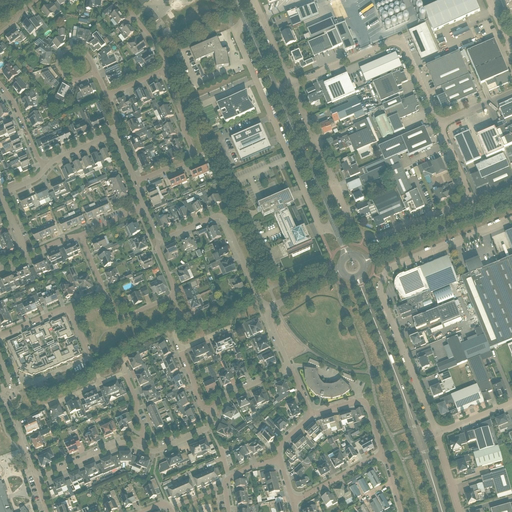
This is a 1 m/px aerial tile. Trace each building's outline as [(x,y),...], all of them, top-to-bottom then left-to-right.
[(87,0),(87,1),(86,9),(86,10),(91,10),(92,10),(92,7),(96,8),(97,7),(101,7),(102,3),(102,0),(87,0)] [(429,20),(434,32),(480,11),(474,0),(445,0),(424,9),(429,20)] [(42,12),(45,16),(47,19),(52,15),(53,17),(62,11),(59,7),(56,3),(57,4),(54,6),(52,3),(48,7),(48,8),(47,9),(46,7),(42,9),(43,10),(42,12)] [(288,15),(293,27),(306,22),(319,16),(314,4),(291,14),(288,15)] [(117,25),(121,22),(125,19),(118,10),(116,12),(113,9),(109,12),(107,14),(109,17),(110,16),(117,25)] [(147,16),(153,24),(158,20),(152,12),(147,16)] [(384,30),(409,21),(407,16),(400,19),(399,15),(396,16),(395,14),(389,16),(390,19),(386,20),(387,22),(382,24),(384,30)] [(308,34),(310,38),(334,28),(336,27),(333,18),(308,29),(307,30),(308,34)] [(23,25),(22,26),(25,29),(27,32),(31,29),(33,32),(34,32),(40,27),(44,32),(48,29),(46,26),(43,22),(39,25),(34,19),(28,23),(27,21),(23,25)] [(334,29),(335,31),(326,35),(308,43),(309,46),(312,53),(314,57),(332,49),(333,49),(342,45),(345,52),(354,48),(344,24),(334,28),(334,29)] [(124,40),(128,37),(131,35),(135,32),(132,28),(131,29),(129,26),(127,28),(125,25),(121,28),(118,29),(122,34),(121,35),(124,40)] [(416,30),(409,33),(412,39),(414,38),(416,41),(415,42),(417,46),(415,47),(421,61),(438,54),(425,25),(416,29),(416,30)] [(288,26),(281,29),(283,34),(281,34),(286,46),(291,44),(294,42),(296,42),(291,31),(290,31),(289,28),(288,26)] [(89,37),(90,35),(92,32),(85,30),(85,32),(78,30),(79,28),(74,27),(72,39),(77,40),(77,39),(84,40),(85,35),(86,36),(89,37)] [(470,33),(468,29),(452,36),(454,41),(470,33)] [(26,38),(24,36),(21,32),(18,35),(15,30),(5,38),(9,42),(9,44),(13,45),(13,43),(17,40),(23,41),(26,38)] [(49,39),(47,41),(48,42),(54,46),(55,45),(57,49),(59,48),(59,47),(60,47),(61,47),(64,44),(63,42),(64,42),(64,41),(64,40),(65,40),(65,39),(65,38),(65,37),(65,32),(65,30),(59,30),(60,36),(56,40),(55,39),(51,41),(49,39)] [(90,35),(89,37),(86,43),(89,44),(90,46),(91,46),(92,47),(90,49),(94,53),(97,50),(98,51),(105,45),(100,39),(101,38),(98,33),(92,38),(90,35)] [(46,44),(44,43),(42,42),(39,39),(34,43),(39,47),(35,51),(41,56),(40,64),(49,65),(51,53),(46,49),(45,48),(47,45),(46,44)] [(134,48),(138,54),(143,50),(143,49),(146,47),(141,40),(138,43),(135,39),(128,45),(132,50),(134,48)] [(217,39),(190,50),(196,63),(214,54),(216,68),(229,66),(229,67),(228,55),(229,55),(229,54),(229,53),(230,53),(230,52),(229,52),(229,51),(229,50),(228,50),(227,50),(227,49),(226,49),(226,50),(223,51),(217,39)] [(485,82),(508,72),(494,40),(467,52),(480,84),(485,82)] [(106,49),(101,52),(98,55),(98,56),(99,55),(101,58),(100,58),(101,60),(99,61),(101,64),(100,64),(103,69),(107,67),(116,62),(114,58),(109,60),(107,55),(111,52),(109,49),(107,50),(106,49)] [(146,51),(142,54),(133,59),(137,65),(139,64),(143,70),(151,66),(150,64),(155,61),(152,56),(150,57),(148,55),(149,55),(146,51)] [(296,52),(295,51),(291,53),(291,54),(292,57),(290,58),(292,62),(294,61),(295,64),(299,62),(300,65),(304,63),(303,60),(299,51),(296,52)] [(436,89),(441,88),(444,95),(440,97),(442,103),(441,104),(442,106),(443,107),(444,106),(446,111),(452,108),(451,105),(477,94),(469,75),(459,52),(426,66),(436,89)] [(395,54),(385,58),(391,72),(401,67),(395,54)] [(391,72),(385,58),(373,63),(379,77),(391,72)] [(373,63),(360,69),(366,83),(379,77),(373,63)] [(19,71),(17,67),(15,67),(13,69),(10,65),(3,70),(7,74),(5,76),(9,82),(16,76),(16,77),(18,75),(16,73),(19,71)] [(121,73),(119,68),(117,65),(113,67),(109,69),(111,74),(106,77),(110,84),(119,79),(117,75),(121,73)] [(46,69),(38,72),(44,79),(45,79),(52,87),(57,82),(55,79),(57,77),(54,73),(52,73),(51,68),(46,69)] [(399,92),(397,87),(402,85),(401,83),(403,82),(403,83),(407,82),(404,73),(400,74),(399,72),(400,72),(399,71),(373,83),(381,102),(403,93),(402,91),(399,92)] [(508,72),(485,82),(489,92),(510,83),(510,82),(511,79),(508,72)] [(327,104),(331,102),(332,104),(355,94),(347,75),(333,80),(332,77),(320,82),(320,83),(320,85),(319,85),(327,104)] [(13,83),(15,86),(14,86),(15,88),(14,88),(19,95),(27,89),(20,81),(21,81),(19,78),(13,83)] [(97,91),(93,84),(90,86),(91,87),(88,88),(86,85),(79,88),(78,88),(80,92),(80,93),(78,94),(77,94),(77,100),(82,98),(97,91)] [(57,95),(55,98),(63,102),(66,95),(69,96),(73,88),(70,86),(69,88),(62,85),(61,88),(60,88),(59,91),(58,95),(57,95)] [(159,95),(162,94),(166,92),(164,87),(161,88),(160,86),(159,85),(155,87),(154,86),(149,88),(151,92),(152,95),(158,92),(159,95)] [(315,88),(306,92),(308,96),(309,95),(310,98),(309,99),(310,101),(309,101),(311,106),(314,104),(316,108),(321,105),(319,101),(316,95),(315,93),(317,93),(317,94),(321,92),(319,89),(316,91),(315,88)] [(136,92),(135,95),(136,97),(137,98),(138,99),(139,103),(143,101),(144,104),(151,100),(147,90),(148,93),(145,95),(143,90),(139,92),(138,92),(136,92)] [(23,104),(26,111),(35,107),(37,106),(35,102),(33,103),(32,100),(36,98),(33,91),(28,94),(29,94),(28,95),(23,96),(25,100),(22,101),(22,103),(23,102),(23,104)] [(240,93),(241,94),(217,104),(220,110),(217,112),(220,119),(223,118),(226,123),(254,111),(254,112),(255,112),(241,93),(240,93)] [(401,119),(416,113),(416,111),(417,111),(418,109),(417,108),(419,107),(414,96),(405,100),(404,100),(400,101),(399,99),(382,106),(385,112),(389,110),(393,118),(388,120),(394,133),(403,129),(399,120),(401,119)] [(357,97),(348,101),(349,104),(354,116),(355,120),(365,116),(364,114),(357,97)] [(124,98),(118,101),(121,110),(123,113),(124,113),(126,112),(124,109),(131,107),(131,108),(135,106),(134,105),(132,100),(129,101),(129,100),(126,101),(124,98)] [(500,130),(495,131),(504,152),(511,169),(511,103),(509,105),(508,102),(499,106),(500,109),(499,110),(501,114),(503,118),(499,120),(500,122),(497,123),(500,130)] [(339,121),(354,116),(349,104),(335,110),(330,112),(333,118),(337,116),(339,121)] [(159,116),(171,111),(169,106),(159,110),(157,107),(154,108),(152,109),(154,112),(157,111),(159,116)] [(96,119),(100,128),(106,125),(103,119),(106,117),(101,107),(98,108),(100,115),(99,115),(98,116),(99,118),(96,119)] [(0,123),(2,122),(6,120),(4,117),(8,114),(5,109),(0,112),(0,123)] [(84,123),(87,121),(86,121),(84,114),(82,109),(78,111),(83,121),(84,123)] [(171,111),(159,116),(161,121),(158,122),(160,126),(166,123),(169,122),(168,119),(174,116),(171,111)] [(43,123),(38,112),(30,116),(32,122),(30,122),(33,128),(43,123)] [(130,129),(139,125),(137,120),(142,118),(140,114),(139,115),(133,118),(135,121),(128,124),(130,129)] [(385,115),(375,120),(383,138),(393,134),(385,115)] [(324,135),(332,132),(330,128),(331,128),(330,125),(334,123),(339,121),(337,116),(333,118),(332,119),(333,120),(331,120),(327,122),(320,125),(320,126),(324,135)] [(94,130),(100,128),(96,119),(93,121),(92,118),(86,121),(87,121),(88,125),(91,124),(94,130)] [(0,128),(0,132),(14,127),(13,125),(13,126),(11,122),(9,122),(8,120),(6,120),(2,122),(3,125),(4,127),(0,128)] [(348,138),(354,153),(370,146),(376,143),(367,120),(354,126),(357,134),(351,137),(348,138)] [(78,137),(83,135),(79,127),(78,123),(73,126),(72,125),(69,127),(73,134),(75,132),(78,137)] [(139,131),(141,134),(148,131),(146,128),(144,128),(142,123),(139,125),(130,129),(132,134),(139,131)] [(160,126),(157,127),(158,129),(158,130),(162,128),(163,130),(162,130),(164,134),(166,132),(166,133),(173,130),(171,124),(168,125),(166,123),(160,126)] [(79,127),(83,135),(88,133),(85,124),(79,127)] [(261,126),(231,139),(232,138),(236,148),(238,147),(240,151),(238,152),(242,161),(241,162),(271,149),(270,149),(269,148),(269,147),(268,146),(267,145),(266,144),(265,143),(264,143),(263,142),(263,141),(266,140),(260,126),(261,126)] [(0,137),(7,134),(8,136),(10,139),(15,136),(14,133),(16,133),(14,129),(15,128),(14,127),(0,132),(0,137)] [(66,142),(72,140),(70,135),(73,134),(69,127),(66,128),(68,132),(63,134),(66,142)] [(424,127),(401,137),(405,147),(428,137),(424,127)] [(487,159),(504,152),(494,128),(476,136),(487,159)] [(53,134),(57,142),(60,141),(61,145),(66,142),(63,134),(61,130),(55,133),(53,134)] [(166,133),(166,132),(164,134),(161,135),(164,140),(163,140),(165,143),(172,140),(171,137),(175,135),(173,130),(166,133)] [(481,159),(469,131),(454,138),(466,165),(481,159)] [(137,139),(131,142),(133,147),(142,143),(140,138),(147,135),(145,132),(141,134),(136,136),(137,139)] [(54,144),(57,142),(53,134),(50,135),(49,135),(45,137),(45,138),(45,139),(46,141),(50,149),(55,147),(54,144)] [(3,147),(4,151),(21,143),(20,142),(18,138),(16,139),(15,136),(10,139),(11,141),(10,141),(11,143),(3,147)] [(336,140),(331,142),(333,147),(338,145),(339,149),(338,149),(339,152),(346,149),(346,148),(351,146),(348,138),(347,136),(341,138),(336,140)] [(407,152),(405,147),(401,137),(378,147),(384,160),(384,161),(386,166),(392,178),(404,173),(397,156),(407,152)] [(405,147),(407,152),(409,156),(432,146),(428,137),(405,147)] [(45,139),(45,138),(36,142),(39,149),(42,147),(45,152),(50,149),(46,141),(45,139)] [(165,143),(166,146),(169,151),(180,146),(178,141),(173,143),(172,140),(165,143)] [(22,145),(21,143),(4,151),(1,152),(3,156),(15,151),(17,155),(23,153),(21,150),(23,149),(21,145),(22,145)] [(135,152),(144,148),(142,143),(133,147),(135,152)] [(379,151),(376,143),(370,146),(374,153),(379,151)] [(171,156),(169,157),(170,160),(179,156),(178,154),(183,152),(180,146),(169,151),(171,155),(170,155),(171,156)] [(143,156),(138,159),(140,164),(149,160),(152,158),(150,153),(155,151),(153,148),(147,151),(142,153),(143,156)] [(101,156),(98,157),(101,164),(102,166),(102,165),(107,163),(106,161),(110,160),(106,150),(100,153),(101,156)] [(10,163),(12,167),(28,160),(28,158),(27,159),(25,155),(24,155),(23,153),(17,155),(18,158),(19,160),(10,163)] [(90,163),(92,168),(93,169),(98,167),(97,165),(101,164),(97,154),(91,157),(93,162),(90,163)] [(274,164),(274,165),(278,164),(277,160),(282,158),(281,154),(268,159),(271,165),(274,164)] [(476,175),(473,176),(475,181),(475,182),(475,184),(482,187),(488,184),(488,186),(491,192),(511,182),(511,175),(503,155),(475,167),(478,173),(478,174),(476,175)] [(88,169),(92,168),(90,163),(88,158),(82,161),(84,166),(81,167),(84,173),(84,174),(85,176),(90,174),(89,171),(88,169)] [(347,170),(341,173),(345,181),(349,179),(355,176),(357,176),(360,174),(355,162),(352,163),(350,158),(347,159),(343,161),(347,170)] [(431,161),(418,167),(420,173),(430,169),(432,175),(436,173),(436,175),(446,171),(440,158),(431,162),(431,161)] [(10,168),(12,171),(22,167),(23,169),(21,169),(23,173),(30,169),(29,166),(30,166),(28,162),(29,161),(28,160),(12,167),(10,168)] [(149,166),(150,169),(159,165),(157,161),(151,163),(149,160),(140,164),(142,169),(149,166)] [(365,168),(367,174),(385,167),(386,166),(384,161),(384,160),(365,168)] [(84,174),(84,173),(81,167),(79,162),(73,165),(75,170),(72,171),(74,175),(75,177),(80,175),(80,176),(84,174)] [(205,165),(200,167),(203,174),(206,173),(207,175),(212,172),(210,169),(207,170),(205,165)] [(76,180),(75,177),(74,175),(72,171),(70,166),(64,168),(66,174),(63,175),(63,174),(66,181),(71,179),(72,182),(76,180)] [(203,174),(200,167),(195,169),(198,176),(203,174)] [(385,167),(367,174),(360,178),(362,182),(364,181),(366,185),(385,176),(383,173),(387,171),(385,167)] [(193,179),(198,176),(195,169),(190,171),(193,179)] [(404,173),(392,178),(398,192),(405,209),(406,211),(409,210),(410,214),(424,208),(417,191),(413,192),(404,173)] [(178,176),(182,184),(187,181),(183,174),(178,176)] [(177,186),(182,184),(178,176),(173,179),(177,186)] [(122,184),(123,183),(122,179),(120,180),(119,177),(108,181),(112,191),(123,187),(122,184)] [(177,186),(173,179),(168,181),(171,188),(177,186)] [(356,203),(360,201),(363,200),(366,198),(367,197),(366,194),(365,194),(361,195),(360,192),(358,188),(362,187),(359,180),(347,185),(349,190),(350,189),(351,191),(353,191),(354,195),(355,198),(353,198),(356,203)] [(62,197),(67,194),(70,193),(67,187),(64,188),(62,183),(61,183),(60,182),(58,184),(58,185),(57,185),(60,193),(62,197)] [(54,192),(51,193),(54,200),(57,199),(62,197),(60,193),(57,185),(52,187),(54,192)] [(112,191),(115,197),(117,202),(127,197),(126,193),(128,193),(126,189),(124,190),(123,187),(112,191)] [(147,192),(149,197),(157,193),(155,188),(147,192)] [(443,191),(442,189),(434,193),(438,202),(446,199),(446,198),(453,195),(450,188),(443,191)] [(46,190),(41,192),(44,200),(46,204),(51,201),(54,200),(51,193),(48,195),(48,194),(46,190)] [(371,216),(370,217),(372,221),(373,220),(376,227),(384,224),(383,220),(403,212),(402,210),(405,209),(398,192),(395,193),(393,190),(392,191),(386,194),(376,198),(371,200),(374,205),(377,214),(371,216)] [(38,199),(35,200),(38,207),(41,206),(39,202),(44,200),(41,192),(36,194),(38,199)] [(213,197),(217,206),(222,203),(219,197),(221,196),(219,192),(214,194),(215,196),(213,197)] [(294,204),(288,192),(258,204),(263,217),(273,212),(286,242),(283,244),(284,246),(282,247),(283,250),(281,250),(282,253),(284,252),(285,255),(287,254),(288,256),(291,255),(293,257),(310,249),(309,247),(312,245),(304,227),(296,230),(286,207),(290,205),(294,204)] [(149,197),(151,202),(159,198),(157,193),(149,197)] [(206,195),(203,196),(206,203),(209,202),(212,208),(217,206),(213,197),(212,194),(207,196),(206,195)] [(197,204),(201,213),(205,210),(203,204),(206,203),(203,196),(199,197),(200,199),(195,201),(197,204)] [(38,207),(35,200),(32,201),(30,197),(29,197),(28,197),(25,198),(26,199),(25,199),(28,207),(30,211),(38,207)] [(159,198),(151,202),(153,207),(160,204),(161,207),(166,205),(165,203),(164,200),(161,201),(159,198)] [(19,208),(22,215),(25,214),(23,209),(28,207),(25,199),(20,202),(22,207),(19,208)] [(104,199),(100,201),(101,204),(105,213),(111,210),(109,206),(107,201),(105,202),(104,199)] [(180,209),(185,220),(189,217),(186,211),(190,209),(187,204),(188,204),(186,201),(183,203),(184,207),(180,208),(180,209)] [(187,204),(190,209),(193,208),(196,215),(201,213),(197,204),(195,201),(188,204),(187,204)] [(358,209),(356,210),(358,214),(359,213),(361,218),(364,217),(365,218),(371,215),(371,216),(377,214),(374,205),(370,206),(368,201),(359,205),(356,206),(358,209)] [(96,206),(100,215),(105,213),(101,204),(96,206)] [(96,206),(90,209),(94,218),(100,215),(96,206)] [(173,207),(170,208),(173,216),(176,214),(180,222),(185,220),(180,209),(180,208),(179,208),(175,210),(173,207)] [(173,216),(170,208),(167,210),(168,212),(163,214),(163,215),(165,219),(168,227),(173,224),(170,217),(173,216)] [(89,220),(94,218),(90,209),(85,211),(89,220)] [(79,224),(75,215),(74,212),(68,215),(70,218),(74,227),(79,224)] [(75,215),(79,224),(85,222),(81,213),(75,215)] [(70,218),(64,220),(68,229),(74,227),(70,218)] [(165,219),(161,221),(160,221),(164,229),(168,227),(165,219)] [(68,229),(64,220),(59,223),(63,232),(68,229)] [(48,226),(52,235),(57,232),(53,223),(48,226)] [(129,227),(133,236),(137,234),(136,233),(140,232),(137,224),(133,226),(133,225),(132,225),(130,223),(126,225),(127,228),(129,227)] [(42,228),(46,237),(52,235),(48,226),(42,228)] [(210,242),(214,241),(221,237),(217,227),(209,231),(212,237),(208,238),(210,242)] [(37,230),(41,240),(46,237),(42,228),(37,230)] [(208,232),(206,228),(197,232),(199,236),(208,232)] [(35,242),(41,240),(37,230),(31,233),(35,242)] [(480,327),(489,350),(498,346),(511,340),(511,230),(511,231),(505,233),(511,250),(511,257),(502,262),(482,269),(479,260),(465,266),(469,275),(460,278),(466,293),(479,324),(480,327)] [(0,234),(0,244),(11,239),(8,234),(5,235),(4,233),(0,234)] [(129,241),(132,249),(135,248),(137,251),(139,252),(143,251),(148,249),(145,242),(141,241),(139,237),(129,241)] [(111,249),(114,248),(112,244),(107,246),(103,238),(96,241),(96,240),(91,242),(91,241),(95,251),(106,247),(107,250),(111,249)] [(11,239),(0,244),(2,249),(6,248),(13,245),(11,239)] [(197,249),(196,247),(194,243),(191,244),(189,239),(182,242),(184,246),(183,246),(185,251),(191,248),(192,251),(197,249)] [(77,252),(78,253),(81,252),(78,246),(75,247),(74,244),(69,246),(74,257),(75,256),(74,253),(77,252)] [(216,253),(212,255),(215,263),(219,261),(221,260),(220,257),(224,255),(225,255),(227,255),(227,254),(228,253),(225,246),(222,248),(220,244),(217,246),(216,244),(213,246),(216,253)] [(7,251),(5,252),(7,257),(13,255),(12,251),(15,250),(13,245),(6,248),(7,251)] [(165,255),(167,261),(172,259),(174,258),(173,255),(178,252),(176,249),(174,245),(169,247),(169,248),(166,249),(168,254),(165,255)] [(65,252),(62,253),(65,261),(72,258),(74,257),(69,246),(63,248),(65,252)] [(53,253),(58,264),(62,263),(63,264),(66,263),(65,261),(62,253),(59,254),(58,251),(53,253)] [(46,261),(48,266),(49,266),(51,265),(51,267),(58,264),(53,253),(47,255),(49,260),(46,261)] [(104,268),(107,266),(107,267),(111,266),(110,265),(111,265),(113,264),(110,257),(111,256),(110,253),(98,258),(100,262),(101,262),(104,268)] [(144,254),(140,256),(137,258),(138,261),(140,260),(144,269),(145,269),(149,268),(153,266),(150,258),(146,259),(144,254)] [(430,294),(458,282),(447,257),(404,274),(403,274),(403,275),(401,276),(399,277),(397,278),(396,280),(395,282),(395,284),(395,286),(396,289),(396,291),(396,292),(397,292),(401,303),(429,291),(430,294)] [(43,261),(38,263),(41,271),(42,273),(43,273),(46,272),(48,272),(51,271),(50,270),(49,267),(49,266),(48,266),(46,267),(43,261)] [(221,266),(219,261),(215,263),(210,265),(207,267),(207,274),(209,274),(209,268),(211,267),(212,269),(221,266)] [(224,270),(221,272),(223,276),(226,275),(231,272),(236,270),(233,263),(230,265),(228,261),(223,263),(222,263),(224,267),(223,268),(224,270)] [(41,271),(38,263),(33,265),(35,271),(32,273),(36,280),(38,279),(36,273),(41,271)] [(179,276),(181,278),(179,279),(181,283),(186,281),(190,279),(193,278),(190,270),(187,264),(182,267),(184,270),(179,272),(180,275),(179,276)] [(69,269),(71,275),(73,278),(77,276),(73,267),(69,269)] [(27,268),(22,270),(27,281),(30,280),(31,283),(36,281),(36,280),(32,273),(30,274),(27,268)] [(22,284),(27,281),(22,270),(17,272),(19,277),(16,278),(20,287),(23,285),(22,284)] [(110,272),(105,274),(110,285),(115,283),(118,281),(116,275),(113,270),(110,272)] [(131,273),(123,277),(125,281),(133,278),(131,273)] [(133,278),(135,285),(144,281),(142,278),(143,278),(142,274),(133,278)] [(6,277),(11,288),(16,286),(17,288),(20,287),(16,278),(13,280),(11,275),(6,277)] [(77,281),(80,287),(82,292),(93,287),(88,276),(77,281)] [(149,285),(152,289),(154,294),(157,293),(158,295),(165,292),(161,283),(165,282),(162,276),(158,278),(157,279),(158,281),(149,285)] [(0,285),(3,294),(6,293),(5,290),(11,288),(6,277),(0,279),(3,284),(0,285)] [(234,277),(230,279),(228,280),(232,289),(233,288),(235,293),(244,289),(243,287),(244,286),(242,283),(242,284),(241,282),(237,283),(234,277)] [(187,290),(184,292),(188,300),(195,297),(199,296),(195,288),(198,287),(196,281),(192,283),(187,285),(189,288),(186,289),(187,290)] [(61,289),(63,294),(65,299),(66,299),(67,299),(69,298),(70,297),(73,296),(71,292),(75,291),(73,286),(72,286),(69,287),(69,286),(66,287),(64,285),(63,284),(60,285),(60,286),(61,289)] [(47,292),(48,295),(52,304),(58,301),(56,296),(59,294),(57,290),(56,287),(52,288),(51,290),(50,291),(48,290),(47,291),(46,291),(47,292)] [(449,287),(433,294),(438,305),(454,298),(449,287)] [(133,301),(135,306),(142,302),(140,297),(142,296),(143,297),(149,294),(147,290),(146,288),(134,294),(135,295),(131,297),(133,301)] [(23,292),(13,297),(15,300),(25,296),(23,292)] [(44,301),(46,306),(52,304),(48,295),(46,297),(44,293),(43,294),(41,293),(37,295),(41,302),(44,301)] [(425,293),(408,300),(409,301),(413,299),(416,305),(423,302),(424,298),(427,297),(426,293),(425,293)] [(28,304),(32,313),(37,310),(36,307),(34,303),(39,301),(36,295),(29,299),(31,303),(28,304)] [(195,297),(188,300),(187,301),(190,307),(191,307),(192,310),(195,309),(196,310),(200,308),(198,304),(198,303),(199,302),(198,301),(201,300),(199,295),(199,296),(195,297)] [(17,306),(21,314),(25,312),(27,315),(32,313),(28,304),(27,301),(23,302),(23,304),(17,306)] [(454,302),(412,319),(415,325),(414,325),(416,330),(439,320),(441,325),(460,317),(456,307),(460,305),(458,301),(454,302)] [(398,312),(400,316),(406,314),(407,318),(418,314),(416,310),(413,311),(412,309),(411,308),(410,308),(409,308),(408,305),(400,308),(399,308),(400,308),(398,309),(398,311),(398,312)] [(6,317),(4,314),(0,316),(0,321),(1,325),(5,323),(7,327),(13,324),(11,320),(10,317),(8,318),(6,317)] [(65,316),(53,322),(54,325),(60,322),(62,326),(68,323),(66,318),(66,319),(65,316)] [(258,322),(253,324),(252,321),(243,325),(245,329),(247,333),(249,332),(251,337),(252,337),(255,336),(257,335),(257,336),(260,334),(260,333),(263,332),(258,322)] [(45,325),(43,326),(48,338),(51,337),(48,330),(52,329),(49,323),(44,325),(45,325)] [(60,330),(57,332),(58,335),(71,330),(70,328),(68,323),(62,326),(63,329),(60,330)] [(41,326),(36,328),(39,335),(42,333),(45,340),(48,338),(43,326),(41,327),(40,327),(41,327),(41,326)] [(444,371),(467,362),(480,356),(490,352),(489,350),(480,327),(474,330),(477,338),(460,345),(459,341),(457,337),(447,341),(454,358),(436,365),(439,373),(444,371)] [(39,335),(36,328),(31,331),(32,331),(29,332),(35,344),(38,342),(35,336),(39,335)] [(71,330),(58,335),(60,338),(66,336),(68,339),(69,338),(74,336),(74,337),(74,336),(72,331),(72,332),(71,332),(71,330)] [(27,332),(22,334),(22,335),(23,335),(25,341),(29,339),(31,345),(35,344),(29,332),(27,333),(27,332)] [(409,338),(411,342),(412,342),(413,346),(419,344),(421,347),(426,345),(424,341),(421,342),(419,338),(422,336),(421,333),(409,338)] [(221,338),(224,347),(228,345),(229,348),(236,346),(234,341),(232,337),(229,338),(228,337),(227,338),(226,336),(221,338)] [(18,337),(6,342),(7,344),(6,344),(9,349),(15,346),(13,343),(20,340),(18,337)] [(259,349),(260,353),(270,348),(267,341),(263,343),(262,341),(263,341),(261,337),(256,339),(251,341),(253,345),(254,345),(256,350),(259,349)] [(215,344),(212,346),(214,350),(216,354),(222,351),(226,350),(224,347),(221,338),(215,340),(216,342),(215,343),(215,344)] [(156,350),(158,353),(161,352),(168,349),(166,343),(163,344),(162,342),(155,345),(157,350),(156,350)] [(70,345),(69,346),(74,358),(77,357),(76,357),(77,358),(82,355),(81,355),(79,349),(77,346),(74,348),(72,344),(70,345)] [(199,347),(199,348),(202,356),(206,354),(208,358),(214,355),(212,352),(210,347),(211,349),(208,350),(206,345),(202,346),(202,345),(200,346),(199,347)] [(15,346),(9,349),(11,354),(11,353),(12,355),(24,350),(23,347),(16,350),(15,346)] [(67,351),(64,352),(65,355),(68,361),(73,359),(72,359),(74,358),(69,346),(68,346),(66,347),(67,351)] [(195,348),(195,349),(192,351),(194,356),(191,357),(191,356),(190,356),(194,364),(200,362),(198,358),(202,356),(199,348),(198,348),(197,348),(195,348)] [(158,357),(160,356),(162,361),(169,358),(168,355),(171,354),(168,349),(161,352),(158,353),(157,354),(158,357)] [(424,369),(425,370),(426,370),(427,370),(427,369),(427,368),(429,367),(427,362),(428,362),(428,361),(428,360),(428,359),(427,359),(426,359),(425,357),(433,354),(431,349),(417,355),(418,359),(419,359),(419,360),(418,360),(422,370),(424,369)] [(24,350),(12,355),(13,358),(13,357),(12,358),(14,363),(15,362),(19,360),(21,360),(19,356),(25,353),(24,350)] [(59,350),(56,352),(61,364),(63,363),(68,361),(65,355),(62,356),(59,350)] [(130,359),(128,360),(131,365),(139,362),(141,361),(139,355),(145,353),(144,350),(133,354),(135,357),(130,359)] [(54,356),(51,358),(52,361),(55,367),(60,365),(59,365),(61,364),(56,352),(53,353),(54,356)] [(268,367),(276,363),(275,359),(273,359),(271,355),(266,357),(265,354),(257,357),(259,362),(262,361),(263,363),(265,362),(268,367)] [(46,356),(43,357),(48,370),(50,369),(55,367),(52,361),(51,358),(48,359),(46,356)] [(490,381),(488,377),(480,356),(467,362),(477,385),(484,403),(487,402),(488,402),(488,401),(489,401),(489,400),(489,399),(489,398),(487,394),(492,391),(488,382),(490,381)] [(42,365),(39,367),(39,368),(41,372),(41,373),(46,371),(46,370),(48,370),(43,357),(40,359),(42,365)] [(166,369),(175,365),(173,360),(170,361),(169,358),(162,361),(166,369)] [(19,360),(15,362),(17,368),(19,369),(19,371),(18,371),(26,374),(30,362),(28,361),(27,364),(26,363),(25,366),(21,365),(19,360)] [(140,371),(147,368),(146,366),(145,365),(143,365),(141,361),(139,362),(131,365),(133,370),(139,368),(140,371)] [(30,362),(26,374),(33,376),(33,374),(35,375),(41,372),(39,368),(39,367),(37,367),(32,366),(33,363),(32,363),(30,362)] [(238,380),(245,377),(243,373),(246,371),(243,365),(242,363),(239,364),(240,366),(233,369),(233,368),(231,369),(232,373),(235,372),(236,375),(238,380)] [(161,381),(167,379),(169,378),(176,375),(175,372),(178,371),(175,365),(166,369),(167,373),(166,373),(167,375),(166,376),(160,378),(161,381)] [(211,366),(207,368),(211,378),(216,376),(211,366)] [(140,375),(136,377),(138,382),(146,378),(150,376),(149,373),(147,368),(140,371),(142,374),(140,375)] [(233,378),(231,374),(229,369),(223,372),(222,374),(224,377),(220,378),(223,387),(231,384),(229,380),(233,378)] [(348,387),(342,382),(337,386),(331,388),(325,387),(325,388),(323,387),(319,383),(316,377),(316,371),(308,370),(308,372),(305,372),(304,372),(305,380),(309,389),(316,397),(318,395),(321,396),(320,396),(320,397),(321,397),(323,397),(322,399),(333,399),(343,396),(349,391),(347,389),(348,388),(348,387)] [(449,373),(439,376),(442,385),(445,391),(446,393),(455,389),(449,373)] [(167,379),(168,381),(170,381),(171,383),(172,383),(173,386),(183,382),(180,376),(178,377),(176,375),(169,378),(167,379)] [(146,384),(148,387),(154,384),(153,381),(151,382),(151,380),(148,381),(146,378),(138,382),(140,387),(146,384)] [(213,380),(209,382),(210,383),(204,386),(207,394),(217,390),(213,380)] [(506,389),(504,385),(502,380),(495,383),(497,386),(493,388),(497,398),(505,395),(503,390),(506,389)] [(274,385),(276,389),(277,388),(279,393),(278,394),(279,397),(275,400),(278,404),(286,398),(284,394),(290,391),(286,382),(285,382),(284,382),(283,381),(274,385)] [(172,392),(167,395),(168,398),(171,397),(174,395),(174,396),(179,393),(178,390),(185,387),(183,382),(173,386),(174,389),(173,390),(172,392)] [(114,394),(116,399),(121,396),(121,395),(126,393),(123,385),(119,387),(117,383),(114,384),(113,383),(111,384),(111,386),(110,386),(114,394)] [(154,395),(157,393),(154,388),(156,388),(154,384),(148,387),(149,390),(143,393),(145,398),(154,395)] [(112,397),(116,399),(114,394),(110,386),(109,385),(107,386),(107,387),(104,389),(106,393),(102,395),(107,406),(109,405),(112,397)] [(430,389),(432,394),(433,398),(443,394),(442,392),(445,391),(442,385),(439,386),(439,385),(430,389)] [(456,409),(449,412),(451,417),(458,414),(484,403),(477,385),(451,395),(453,400),(456,409)] [(90,395),(89,395),(93,403),(96,402),(97,405),(99,404),(102,405),(105,404),(104,402),(101,396),(98,397),(96,392),(94,393),(93,393),(92,393),(90,394),(90,395)] [(252,400),(251,401),(254,406),(255,406),(257,405),(261,403),(262,405),(269,402),(268,399),(266,394),(262,396),(261,394),(260,392),(256,393),(258,396),(254,397),(255,399),(252,400)] [(153,401),(154,404),(162,400),(160,396),(158,397),(157,393),(154,395),(145,398),(147,403),(153,401)] [(174,395),(171,397),(173,399),(175,398),(178,404),(180,402),(187,399),(185,394),(181,396),(179,393),(174,396),(174,395)] [(85,397),(83,398),(85,403),(82,404),(85,411),(85,410),(86,412),(88,411),(89,408),(91,408),(90,405),(93,403),(89,395),(88,395),(86,396),(85,396),(85,397)] [(451,395),(444,398),(439,400),(441,405),(437,406),(441,417),(448,414),(445,406),(448,405),(447,402),(453,400),(451,395)] [(238,404),(234,406),(237,410),(240,409),(247,406),(250,405),(249,403),(247,397),(243,399),(240,400),(237,402),(238,404)] [(180,412),(188,409),(187,406),(190,405),(187,399),(180,402),(178,404),(179,407),(180,409),(177,410),(178,413),(180,412)] [(66,404),(67,406),(70,414),(76,412),(76,413),(80,411),(82,417),(86,415),(81,406),(78,407),(76,402),(71,404),(70,402),(66,404)] [(297,407),(295,402),(287,406),(290,413),(289,414),(288,415),(289,417),(290,418),(292,417),(293,418),(295,417),(296,418),(298,417),(298,416),(300,415),(298,410),(297,407)] [(223,416),(226,418),(228,421),(230,420),(231,420),(232,418),(239,414),(240,415),(237,410),(234,406),(233,405),(234,406),(228,410),(227,410),(226,411),(223,413),(224,415),(223,416)] [(155,406),(147,409),(148,412),(149,412),(150,414),(149,415),(150,414),(151,417),(150,417),(151,420),(160,416),(155,406)] [(55,410),(55,409),(55,408),(50,410),(54,421),(63,417),(66,423),(70,421),(66,412),(63,414),(60,408),(55,410)] [(188,409),(180,412),(181,415),(182,415),(183,417),(186,416),(187,419),(194,416),(192,410),(189,412),(188,409)] [(355,417),(356,423),(359,422),(359,420),(364,418),(362,409),(356,411),(357,417),(355,417)] [(346,421),(348,424),(353,423),(354,424),(356,423),(355,417),(354,416),(351,417),(350,412),(344,414),(346,421)] [(121,431),(123,431),(124,431),(125,430),(126,429),(127,428),(125,424),(127,423),(128,424),(131,422),(127,413),(123,415),(122,416),(123,419),(117,422),(119,427),(121,431)] [(346,421),(344,414),(339,415),(340,421),(338,422),(340,431),(343,430),(342,426),(348,424),(346,421)] [(153,422),(154,424),(154,425),(155,425),(156,427),(155,427),(156,430),(165,426),(160,416),(151,420),(153,422)] [(194,416),(187,419),(183,421),(185,424),(186,423),(188,428),(195,425),(194,423),(197,421),(194,416)] [(327,417),(329,424),(331,428),(336,427),(337,431),(340,431),(338,422),(335,423),(333,416),(327,417)] [(507,427),(509,432),(511,431),(511,423),(511,420),(507,422),(504,416),(495,420),(498,427),(503,425),(504,428),(507,427)] [(280,417),(273,423),(274,424),(273,425),(275,426),(277,429),(280,432),(288,425),(284,422),(282,419),(280,417)] [(323,423),(319,424),(323,432),(326,431),(325,430),(328,430),(326,425),(329,424),(327,417),(322,419),(323,423)] [(25,428),(27,434),(39,429),(36,422),(35,418),(27,421),(29,426),(25,428)] [(269,418),(266,422),(271,427),(274,424),(269,418)] [(472,430),(464,432),(464,434),(465,435),(465,436),(465,437),(465,438),(466,439),(467,443),(476,441),(479,452),(498,447),(490,420),(490,421),(478,427),(477,426),(477,425),(477,426),(477,427),(472,429),(472,430)] [(116,430),(114,426),(112,422),(100,427),(101,429),(100,429),(104,438),(105,438),(105,439),(111,437),(110,435),(113,434),(112,432),(116,430)] [(238,433),(247,426),(245,423),(235,430),(238,433)] [(235,430),(231,427),(227,424),(225,426),(226,427),(225,428),(220,426),(217,433),(219,434),(219,435),(223,438),(227,433),(229,435),(230,433),(232,435),(235,430)] [(314,433),(317,437),(321,433),(323,432),(319,424),(316,427),(313,424),(309,428),(314,433)] [(86,438),(84,438),(86,443),(87,442),(89,447),(97,443),(95,439),(98,437),(96,432),(95,428),(94,427),(89,429),(89,431),(90,432),(86,434),(85,436),(86,438)] [(317,437),(314,433),(309,428),(304,432),(310,437),(312,436),(313,437),(312,437),(314,439),(317,437)] [(50,434),(48,429),(39,432),(41,438),(50,434)] [(253,431),(252,431),(255,435),(258,438),(261,442),(264,439),(268,443),(270,442),(271,442),(273,441),(273,439),(274,438),(272,435),(273,434),(270,431),(269,430),(263,434),(260,431),(258,433),(255,429),(253,431)] [(346,439),(350,445),(351,445),(354,443),(348,434),(344,436),(346,439)] [(451,446),(450,446),(451,450),(452,449),(453,452),(455,451),(455,452),(459,451),(459,450),(461,449),(460,445),(461,445),(460,441),(466,439),(465,438),(465,437),(465,436),(465,435),(464,434),(460,435),(460,436),(455,437),(456,442),(450,443),(451,446)] [(68,442),(64,444),(65,445),(67,451),(69,455),(78,451),(77,448),(81,446),(79,442),(78,439),(76,436),(71,439),(72,442),(69,443),(68,442)] [(31,441),(36,450),(37,451),(43,449),(42,448),(43,447),(39,437),(31,441)] [(301,437),(297,441),(302,446),(306,442),(301,437)] [(314,446),(316,444),(311,438),(308,440),(309,441),(314,446)] [(354,444),(356,447),(359,452),(362,450),(363,452),(367,450),(367,451),(373,448),(371,444),(372,443),(370,438),(362,443),(360,441),(354,444)] [(199,444),(198,445),(202,454),(206,451),(210,453),(213,454),(216,453),(213,445),(209,447),(206,441),(202,443),(202,442),(198,443),(199,444)] [(296,453),(300,457),(301,456),(301,454),(300,453),(300,452),(302,451),(299,448),(302,446),(297,441),(292,445),(296,449),(294,451),(296,453)] [(311,450),(314,447),(314,446),(309,441),(306,444),(311,450)] [(245,446),(249,454),(252,452),(253,455),(263,448),(259,444),(258,442),(254,445),(253,443),(249,445),(248,444),(245,446)] [(192,454),(188,456),(190,461),(191,464),(194,462),(197,455),(202,454),(198,445),(197,445),(197,444),(193,446),(193,447),(189,448),(192,454)] [(351,445),(350,445),(342,449),(347,457),(348,457),(350,461),(352,459),(353,460),(354,459),(355,458),(357,457),(353,450),(354,449),(352,446),(351,445)] [(240,448),(233,452),(234,453),(237,458),(239,463),(246,459),(244,456),(249,454),(245,446),(240,448)] [(477,468),(502,461),(498,447),(479,452),(473,454),(477,468)] [(40,463),(40,464),(41,467),(42,467),(43,468),(46,466),(51,463),(49,458),(53,456),(50,450),(42,454),(43,457),(38,459),(40,463)] [(292,464),(298,459),(301,463),(303,461),(300,457),(296,453),(293,454),(290,450),(285,454),(290,460),(288,461),(290,464),(291,464),(292,464)] [(333,454),(328,456),(330,460),(332,464),(335,469),(338,467),(338,468),(340,467),(339,466),(344,464),(342,461),(344,459),(342,455),(339,450),(333,454)] [(125,463),(125,453),(120,454),(120,461),(116,462),(119,468),(121,467),(121,463),(125,463)] [(131,466),(132,467),(134,462),(131,460),(131,453),(125,453),(125,463),(129,463),(129,466),(131,466)] [(172,456),(176,465),(179,463),(180,465),(189,461),(186,454),(180,456),(179,454),(175,455),(175,454),(172,456)] [(459,473),(463,472),(463,471),(467,470),(465,463),(471,462),(469,455),(461,457),(462,461),(456,463),(458,468),(458,469),(459,473)] [(160,466),(159,472),(160,474),(171,469),(171,467),(176,465),(172,456),(169,457),(169,458),(166,460),(167,462),(166,463),(160,466)] [(106,460),(111,472),(119,468),(116,462),(114,463),(111,457),(106,460)] [(137,463),(134,462),(132,467),(140,470),(141,468),(145,459),(140,457),(137,463)] [(145,459),(141,468),(144,469),(143,472),(145,473),(144,475),(147,476),(151,468),(148,467),(150,461),(145,459)] [(111,472),(106,460),(101,462),(104,469),(101,470),(103,475),(111,472)] [(98,471),(95,464),(90,467),(95,478),(103,475),(101,470),(98,471)] [(317,470),(319,473),(321,477),(322,477),(325,476),(325,475),(326,475),(325,474),(330,472),(326,465),(324,466),(323,465),(317,468),(318,470),(317,470)] [(87,475),(84,476),(88,484),(91,483),(90,480),(95,478),(90,467),(85,469),(87,474),(87,475)] [(221,476),(218,468),(215,470),(204,474),(209,485),(212,484),(213,485),(216,484),(216,482),(219,481),(218,477),(221,476)] [(301,488),(303,487),(306,486),(305,483),(307,482),(308,482),(308,481),(308,479),(307,478),(306,478),(303,479),(302,472),(303,471),(301,468),(295,473),(297,476),(298,476),(299,480),(295,481),(297,488),(300,488),(301,488)] [(482,484),(484,490),(494,487),(497,496),(511,492),(505,470),(481,478),(483,483),(482,484)] [(79,471),(74,474),(77,482),(79,485),(81,484),(84,483),(85,485),(88,484),(84,476),(82,478),(81,476),(79,472),(79,471)] [(271,471),(260,473),(262,480),(265,479),(267,485),(277,483),(275,474),(272,475),(271,471)] [(381,485),(374,472),(367,476),(374,489),(381,485)] [(73,485),(74,488),(79,486),(77,482),(74,474),(69,476),(72,484),(73,485)] [(193,479),(196,486),(198,490),(201,488),(202,490),(206,488),(205,487),(209,485),(204,474),(193,479)] [(0,511),(27,511),(24,508),(20,510),(20,511),(12,511),(8,499),(7,496),(5,492),(7,492),(8,492),(5,484),(4,484),(4,485),(3,485),(2,481),(1,482),(0,480),(1,480),(0,477),(0,511)] [(63,479),(58,481),(61,489),(66,487),(63,479)] [(144,490),(146,495),(147,494),(150,500),(157,496),(154,490),(155,489),(155,490),(158,488),(155,479),(150,482),(152,486),(144,490)] [(241,488),(241,490),(246,490),(247,489),(247,484),(248,484),(247,479),(244,480),(244,481),(235,482),(236,489),(237,489),(237,488),(241,488)] [(357,483),(364,496),(369,493),(362,480),(357,483)] [(55,489),(52,490),(55,497),(58,496),(58,494),(62,492),(61,489),(58,481),(53,483),(55,489)] [(194,492),(192,487),(189,481),(179,485),(183,496),(187,495),(188,496),(191,495),(190,493),(194,492)] [(277,497),(276,493),(280,492),(277,483),(267,485),(268,492),(265,493),(267,499),(277,497)] [(128,497),(121,500),(123,504),(124,504),(125,508),(132,505),(131,503),(135,502),(133,498),(136,497),(137,497),(131,484),(128,486),(130,491),(126,493),(128,497)] [(355,499),(356,500),(361,498),(360,496),(354,484),(349,487),(355,499)] [(179,485),(169,489),(165,491),(168,499),(171,497),(173,501),(176,499),(177,501),(181,499),(180,498),(183,496),(179,485)] [(336,494),(338,498),(343,496),(344,498),(351,494),(347,488),(344,490),(342,486),(339,488),(340,488),(338,489),(337,488),(334,490),(336,493),(336,494)] [(246,490),(241,490),(240,491),(240,494),(236,495),(236,494),(237,500),(248,498),(248,496),(247,495),(246,490)] [(114,511),(118,509),(116,505),(119,504),(119,505),(120,505),(114,491),(110,493),(112,498),(109,500),(110,503),(107,504),(108,504),(104,506),(105,510),(105,511),(111,511),(114,511)] [(478,491),(472,493),(465,495),(468,504),(476,502),(479,501),(477,495),(481,494),(480,491),(478,491)] [(385,493),(380,496),(387,509),(392,506),(385,493)] [(321,498),(324,502),(326,506),(331,503),(333,506),(337,503),(333,496),(330,497),(329,494),(325,496),(324,495),(323,496),(322,497),(321,498)] [(242,505),(243,508),(249,507),(248,502),(249,501),(248,498),(237,500),(238,506),(238,505),(242,505)] [(376,498),(371,501),(377,511),(382,511),(383,511),(376,498)] [(276,511),(284,511),(283,504),(276,505),(276,502),(279,501),(279,500),(275,502),(269,503),(270,508),(271,510),(273,509),(275,510),(276,510),(276,511)] [(60,508),(57,509),(57,511),(68,511),(68,508),(71,507),(69,501),(63,503),(59,505),(60,508)] [(511,511),(511,503),(510,504),(502,507),(503,511),(511,511)]
